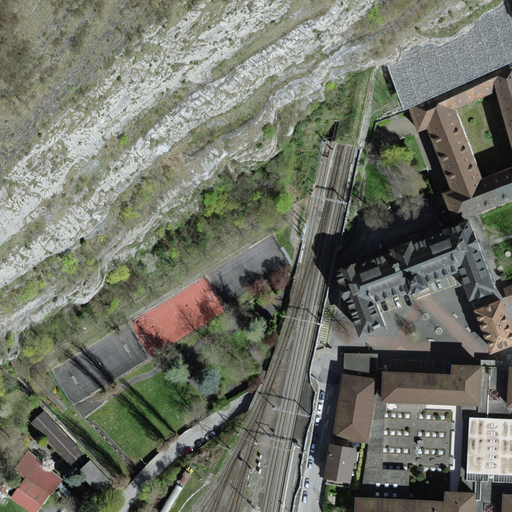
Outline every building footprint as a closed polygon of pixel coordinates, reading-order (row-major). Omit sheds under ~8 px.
[(386,53),(409,110),(412,108),(511,64),(511,0),(490,0),(471,13),(407,47),(386,53)] [(420,131),(428,128),(452,190),(444,193),(455,221),(475,213),(511,198),(511,64),(412,108),(420,131)] [(495,290),(470,223),(340,272),(364,334),(386,326),(377,302),(411,289),(414,297),(430,291),(427,283),(462,270),(473,299),(495,290)] [(511,284),(503,288),(509,304),(511,302),(511,284)] [(511,332),(499,301),(474,311),(491,352),(511,343),(511,332)] [(375,372),(377,356),(344,352),(341,376),(334,438),(367,442),(360,498),(353,498),(352,511),(511,511),(511,369),(506,369),(478,368),(449,366),(449,376),(380,372),(379,395),(373,394),(374,380),(375,372)] [(85,452),(46,411),(34,423),(73,463),(85,452)] [(353,449),(327,445),(322,479),(347,483),(350,464),(353,464),(354,453),(352,452),(353,449)] [(34,511),(38,511),(66,478),(31,449),(18,465),(33,478),(16,497),(34,511)] [(116,486),(92,461),(81,471),(105,496),(116,486)]
